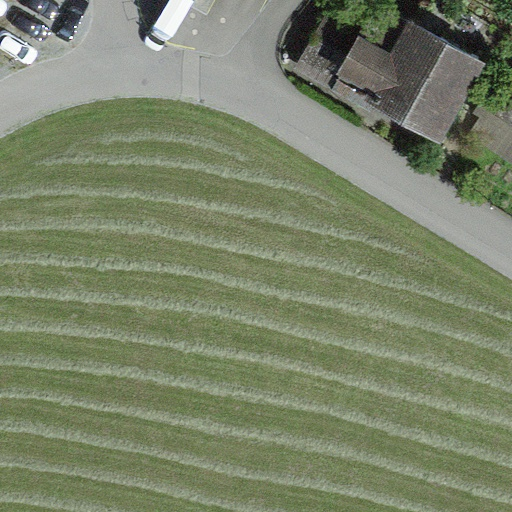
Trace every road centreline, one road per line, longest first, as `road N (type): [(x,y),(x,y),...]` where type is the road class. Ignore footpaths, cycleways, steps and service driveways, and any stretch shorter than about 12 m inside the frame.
road 1 (residential): [(511,259),(127,37)]
road 2 (residential): [(127,37),(0,107)]
